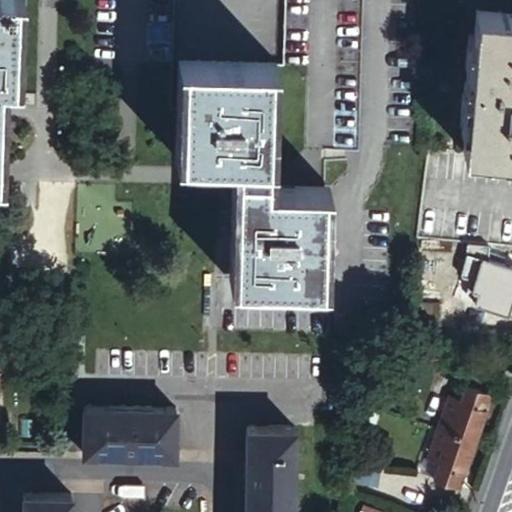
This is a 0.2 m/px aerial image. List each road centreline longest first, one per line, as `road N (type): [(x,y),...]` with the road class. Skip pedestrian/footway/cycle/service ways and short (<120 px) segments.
road 1 (residential): [(6,468),(200,471),(224,490),(223,511)]
road 2 (unknown): [(310,0),(307,141)]
